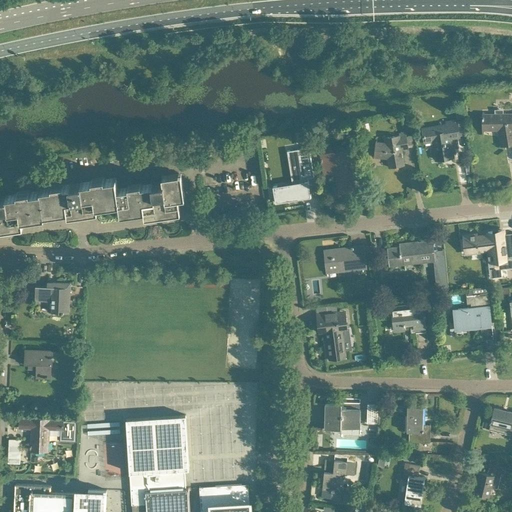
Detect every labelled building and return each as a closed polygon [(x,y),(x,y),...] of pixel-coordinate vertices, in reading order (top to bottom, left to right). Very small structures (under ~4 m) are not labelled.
[(511,113),(503,114),(503,110),(495,110),(495,114),(482,114),(482,124),(498,124),(501,146),(511,143),(511,113)] [(423,127),(425,142),(433,141),(436,160),(454,157),(451,138),(460,137),(457,119),(446,121),(446,123),(423,127)] [(402,148),(408,147),(407,136),(400,137),(399,135),(385,137),(386,143),(376,142),(374,156),(388,158),(389,167),(404,165),(402,148)] [(311,197),(308,180),(305,181),(305,183),(304,183),(303,176),(307,175),(308,178),(314,176),(309,148),(296,150),(298,165),(290,166),(293,186),(273,189),(273,186),(268,187),(270,200),(275,199),(276,200),(275,200),(276,202),(283,201),(283,199),(303,196),(303,198),(311,197)] [(355,189),(352,172),(350,163),(358,161),(355,148),(339,151),(339,154),(321,157),(323,168),(334,166),(339,192),(355,189)] [(162,175),(163,182),(168,211),(180,209),(178,197),(182,197),(179,173),(162,175)] [(126,209),(122,187),(118,188),(116,176),(81,182),(85,210),(97,208),(96,202),(118,199),(119,202),(121,210),(126,209)] [(85,210),(81,182),(70,184),(74,211),(85,210)] [(168,211),(163,182),(153,184),(157,213),(168,211)] [(74,211),(70,184),(70,183),(40,187),(40,189),(42,189),(45,210),(67,207),(68,212),(74,211)] [(157,213),(153,184),(152,183),(122,187),(126,209),(144,207),(145,215),(157,213)] [(42,189),(40,189),(6,195),(10,225),(23,223),(21,215),(44,212),(44,213),(45,213),(45,210),(42,189)] [(0,226),(10,225),(6,195),(0,196),(0,226)] [(464,238),(465,252),(489,249),(490,261),(498,261),(499,269),(511,267),(511,232),(501,234),(501,231),(502,231),(502,230),(488,232),(488,235),(476,236),(476,234),(469,235),(464,236),(464,238)] [(400,246),(388,247),(390,266),(434,261),(437,292),(449,291),(445,250),(434,251),(432,241),(435,241),(435,240),(400,243),(400,246)] [(364,246),(325,250),(328,272),(367,268),(364,246)] [(36,286),(35,300),(45,300),(45,302),(52,303),(52,310),(69,311),(71,283),(54,282),(54,286),(36,286)] [(471,306),(452,308),(454,329),(480,326),(482,339),(493,338),(487,286),(472,288),(473,296),(466,297),(467,303),(471,303),(471,306)] [(425,329),(422,302),(391,305),(394,331),(403,330),(403,326),(404,326),(404,324),(413,323),(414,330),(425,329)] [(345,356),(341,330),(348,329),(346,310),(317,314),(317,318),(319,331),(327,330),(328,337),(327,337),(330,358),(335,358),(335,359),(340,358),(340,357),(345,356)] [(20,363),(37,364),(36,377),(52,378),(52,364),(53,364),(53,351),(25,350),(25,356),(20,355),(20,356),(25,356),(25,363),(20,363)] [(326,403),(325,428),(333,429),(333,430),(340,430),(340,428),(359,428),(360,411),(341,410),(341,403),(333,403),(326,403)] [(367,404),(367,419),(370,419),(370,422),(380,422),(381,404),(367,404)] [(423,425),(423,404),(423,406),(403,405),(403,406),(407,406),(407,427),(410,427),(409,442),(431,442),(431,441),(430,441),(430,432),(431,423),(430,423),(430,425),(423,425)] [(511,411),(494,407),(490,422),(488,429),(510,434),(509,437),(511,438),(511,411)] [(250,511),(250,502),(248,484),(200,487),(201,511),(212,511),(211,511),(190,511),(189,488),(186,488),(185,469),(189,469),(186,414),(127,418),(129,457),(132,511),(250,511)] [(20,418),(20,428),(32,428),(31,450),(49,451),(50,434),(60,434),(60,440),(76,441),(76,420),(50,420),(50,418),(32,418),(32,419),(20,418)] [(355,474),(356,463),(325,459),(325,460),(334,461),(333,472),(324,471),(321,496),(332,498),(332,489),(335,489),(340,489),(341,473),(355,474)] [(405,462),(403,478),(408,479),(406,493),(405,493),(403,502),(408,503),(408,502),(421,504),(425,477),(418,476),(420,464),(405,462)] [(476,483),(474,492),(489,495),(489,493),(492,494),(493,488),(491,487),(491,486),(498,487),(501,474),(504,474),(505,467),(490,464),(487,473),(480,471),(477,484),(476,483)] [(15,491),(14,511),(105,511),(107,490),(89,489),(88,495),(76,494),(75,493),(51,492),(51,485),(15,483),(15,491)]
